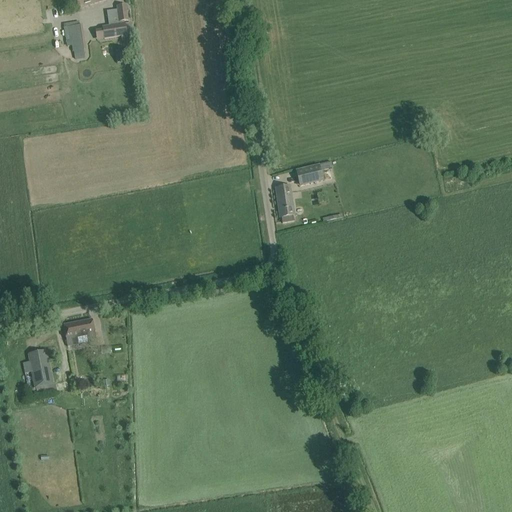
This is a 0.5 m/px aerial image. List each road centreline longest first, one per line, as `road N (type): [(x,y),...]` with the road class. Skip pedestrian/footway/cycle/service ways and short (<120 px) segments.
road 1 (unclassified): [(0,323),(276,273),(238,0)]
road 2 (track): [(368,511),(276,273)]
